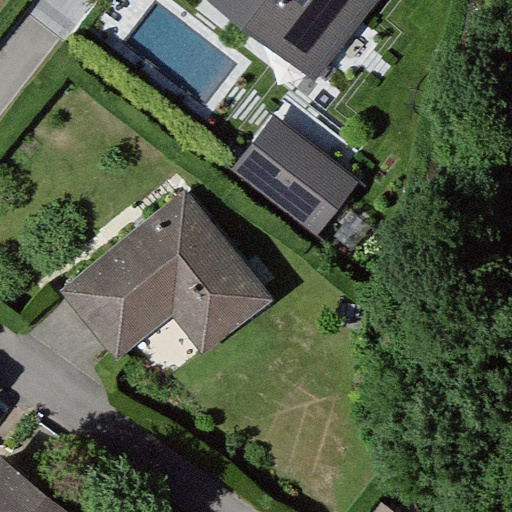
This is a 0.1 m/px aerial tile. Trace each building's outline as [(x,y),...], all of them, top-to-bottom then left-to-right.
[(215,0),(316,76),(374,0),(215,0)] [(321,223),(364,171),(281,103),(238,156),(321,223)] [(197,361),(269,304),(186,197),(55,298),(110,368),(168,323),(197,361)] [(62,511),(0,463),(0,511),(62,511)] [(414,511),(387,492),(373,511),(414,511)]
